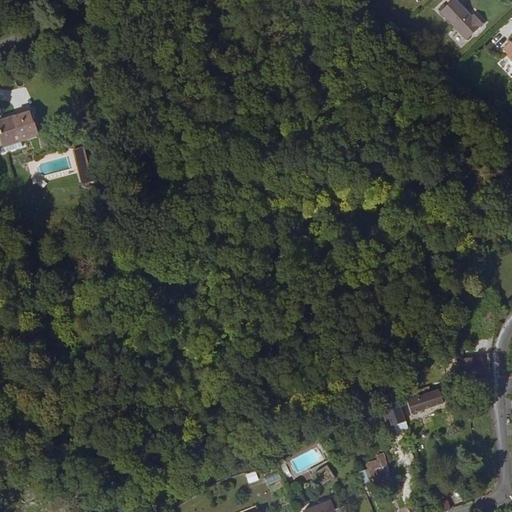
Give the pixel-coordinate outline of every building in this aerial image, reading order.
[(447,0),(438,8),(464,37),(482,22),(473,12),(470,15),(456,0),(447,0)] [(511,35),(502,46),(507,51),(506,51),(511,57),(511,35)] [(29,110),(0,120),(0,134),(3,142),(0,143),(0,144),(3,152),(23,146),(21,140),(37,134),(29,110)] [(72,149),(80,185),(93,183),(85,146),(72,149)] [(480,355),(459,357),(461,373),(482,371),(480,355)] [(439,384),(431,387),(435,400),(443,398),(439,384)] [(417,391),(421,405),(435,400),(431,387),(431,386),(417,391)] [(417,390),(406,394),(411,408),(421,405),(417,391),(417,390)] [(389,403),(395,420),(402,418),(405,417),(399,399),(389,403)] [(389,422),(393,421),(395,420),(389,403),(389,402),(380,406),(384,416),(387,415),(389,422)] [(378,413),(373,415),(377,425),(382,423),(378,413)] [(372,427),(377,425),(373,415),(369,417),(372,427)] [(395,420),(393,421),(395,426),(403,423),(402,418),(395,420)] [(316,442),(285,458),(295,476),(326,459),(316,442)] [(376,453),(378,456),(380,463),(383,469),(390,467),(384,450),(376,453)] [(372,476),(380,473),(377,465),(380,463),(378,456),(366,460),(372,476)] [(327,463),(314,470),(322,484),(335,477),(327,463)] [(248,483),(258,481),(257,472),(246,474),(248,483)] [(310,473),(302,477),(305,483),(313,478),(310,473)] [(319,502),(301,509),(301,511),(333,511),(327,496),(318,499),(319,502)] [(433,504),(435,511),(449,506),(446,499),(433,504)]
